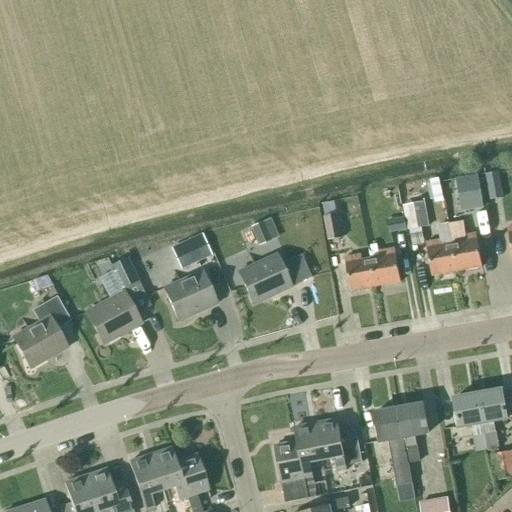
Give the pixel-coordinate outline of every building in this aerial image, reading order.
[(504,198),(499,173),(486,176),(491,201),(504,198)] [(455,180),(461,213),(483,209),(478,176),(455,180)] [(408,233),(428,230),(423,204),(403,208),(408,233)] [(323,218),(327,241),(342,238),(338,215),(323,218)] [(403,218),(388,221),(390,234),(406,231),(403,218)] [(270,242),(266,232),(273,229),(270,220),(249,228),(258,247),(270,242)] [(452,245),(450,245),(455,273),(482,268),(475,235),(465,237),(463,223),(449,226),(452,245)] [(310,241),(321,236),(316,224),(309,227),(306,234),(310,241)] [(432,277),(455,273),(450,245),(452,245),(449,226),(437,228),(439,241),(425,244),(432,277)] [(182,245),(191,264),(210,256),(201,237),(182,245)] [(371,260),(369,260),(374,288),(400,283),(394,250),(378,253),(376,245),(369,247),(371,260)] [(286,259),(294,280),(307,275),(298,254),(286,259)] [(237,273),(252,306),(290,289),(276,256),(237,273)] [(350,292),(374,288),(369,260),(361,261),(361,256),(344,259),(350,292)] [(122,291),(138,283),(128,261),(111,269),(122,291)] [(163,290),(177,323),(216,305),(201,272),(163,290)] [(85,314),(102,345),(139,325),(122,294),(85,314)] [(38,324),(12,338),(29,370),(66,349),(55,330),(70,322),(56,298),(32,311),(38,324)] [(501,391),(477,395),(487,450),(497,448),(493,423),(506,420),(501,391)] [(487,450),(477,395),(453,400),(459,429),(472,427),(476,452),(487,450)] [(422,405),(398,410),(403,439),(405,449),(408,464),(419,463),(414,437),(427,435),(422,405)] [(398,410),(374,414),(379,443),(388,442),(392,441),(395,457),(391,457),(396,487),(411,484),(408,464),(405,449),(403,439),(398,410)] [(337,421),(315,425),(322,462),(334,459),(337,473),(346,471),(345,466),(361,464),(355,432),(340,435),(337,421)] [(310,464),(322,462),(315,425),(294,429),(296,443),(304,480),(312,478),(310,464)] [(304,480),(296,443),(274,447),(281,484),(285,504),(316,498),(312,478),(304,480)] [(170,449),(149,456),(161,492),(172,488),(177,502),(186,500),(174,463),(170,449)] [(511,458),(498,461),(497,454),(490,456),(495,481),(511,478),(511,458)] [(161,492),(149,456),(128,463),(143,511),(145,511),(153,510),(149,496),(161,492)] [(196,457),(174,463),(186,500),(208,493),(196,457)] [(105,471),(84,477),(95,511),(99,511),(108,509),(108,511),(131,511),(123,486),(111,489),(105,471)] [(95,511),(84,477),(63,484),(70,504),(58,508),(59,511),(95,511)] [(420,511),(450,511),(448,498),(419,504),(420,511)] [(311,511),(334,511),(350,508),(347,499),(328,504),(329,508),(311,511)] [(47,511),(44,501),(23,508),(23,511),(47,511)]
